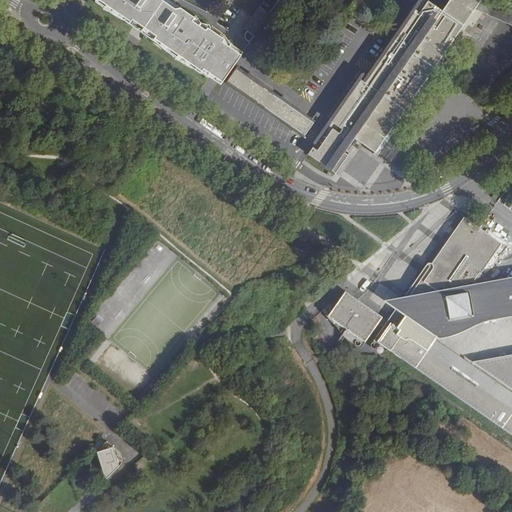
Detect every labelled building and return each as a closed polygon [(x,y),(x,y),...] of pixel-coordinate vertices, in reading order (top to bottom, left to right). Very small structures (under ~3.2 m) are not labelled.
[(100,0),(132,21),(133,19),(146,28),(158,36),(156,39),(202,70),(204,68),(220,80),(223,82),(233,68),(243,55),(223,41),(225,37),(211,28),(209,31),(193,21),(195,17),(183,8),(177,9),(163,0),(100,0)] [(384,145),(385,142),(478,13),(511,28),(511,14),(486,3),(487,0),(446,0),(451,2),(443,13),(425,1),(366,85),(362,82),(311,155),(336,172),(339,174),(358,146),(375,158),(384,145)] [(245,51),(272,13),(260,5),(239,34),(243,36),(240,40),(245,43),(241,48),(245,51)] [(233,68),(223,82),(306,141),(316,127),(233,68)] [(511,191),(509,190),(501,195),(497,202),(500,205),(511,212),(511,191)] [(507,245),(480,227),(468,219),(394,324),(388,329),(376,346),(373,347),(373,352),(395,352),(511,434),(511,358),(479,365),(511,388),(511,390),(442,341),(465,336),(472,333),(480,329),(488,324),(511,319),(511,279),(478,285),(507,245)] [(365,350),(386,320),(348,293),(347,295),(327,312),(346,337),(365,350)] [(96,447),(106,434),(65,400),(50,418),(75,439),(79,433),(96,447)] [(116,448),(100,451),(107,479),(121,467),(116,448)] [(80,494),(90,485),(86,480),(76,490),(80,494)]
